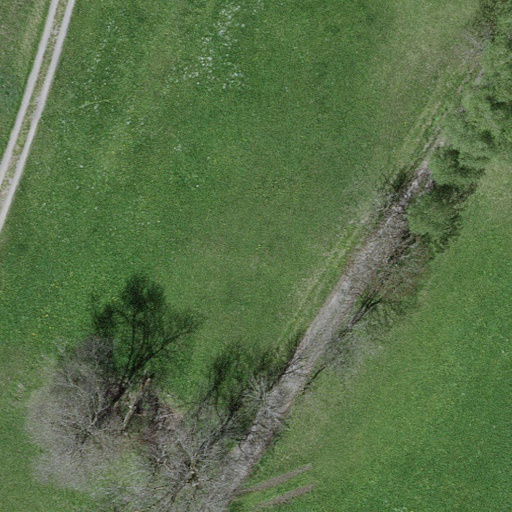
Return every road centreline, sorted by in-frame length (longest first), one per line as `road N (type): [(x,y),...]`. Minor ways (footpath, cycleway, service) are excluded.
road 1 (track): [(511,16),(465,76),(218,511)]
road 2 (track): [(62,0),(0,198)]
